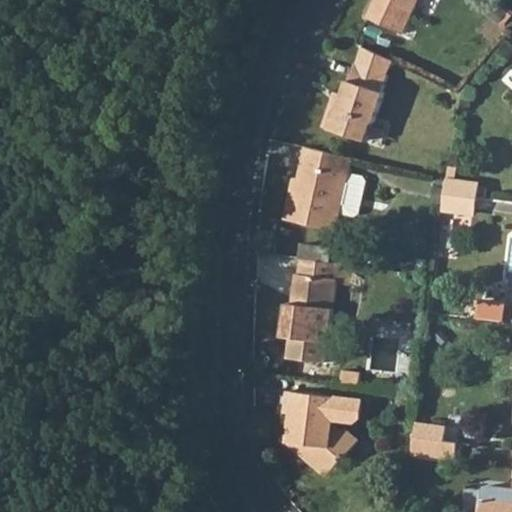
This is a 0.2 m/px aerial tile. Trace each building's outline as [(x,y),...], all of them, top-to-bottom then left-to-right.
[(377,0),(369,17),(403,33),(419,0),(377,0)] [(324,126),(366,140),(372,120),(375,121),(385,90),(383,89),(387,74),(386,74),(393,59),(362,44),(356,64),(355,63),(350,79),(346,78),(337,108),(330,105),(324,126)] [(307,147),(299,185),(294,184),(285,218),(317,226),(336,230),(340,213),(349,174),(353,158),(307,147)] [(340,213),(353,216),(359,213),(365,183),(362,177),(349,174),(340,213)] [(447,195),(477,199),(479,185),(449,180),(447,195)] [(445,208),(476,213),(477,199),(447,195),(445,208)] [(301,258),(299,274),(296,274),(294,291),(297,296),(296,306),(288,304),(284,335),(296,336),(294,351),(316,355),(319,339),(330,341),(338,279),(335,279),(337,263),(301,258)] [(317,468),(327,468),(329,470),(354,443),(342,431),(333,423),(334,409),(331,408),(333,397),(288,391),(285,412),(292,413),(288,441),(317,468)] [(414,437),(443,441),(446,427),(416,423),(414,437)] [(342,431),(354,443),(357,440),(344,428),(342,431)] [(412,452),(441,456),(443,441),(414,437),(412,452)] [(482,490),(479,511),(511,511),(511,489),(488,486),(482,490)]
